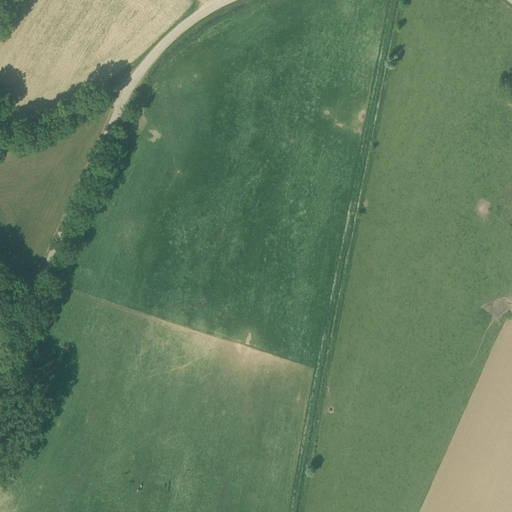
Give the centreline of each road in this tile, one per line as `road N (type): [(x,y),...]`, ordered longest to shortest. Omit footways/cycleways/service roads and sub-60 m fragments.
road 1 (unclassified): [(0,368),(139,73)]
road 2 (unclassified): [(0,138),(139,73)]
